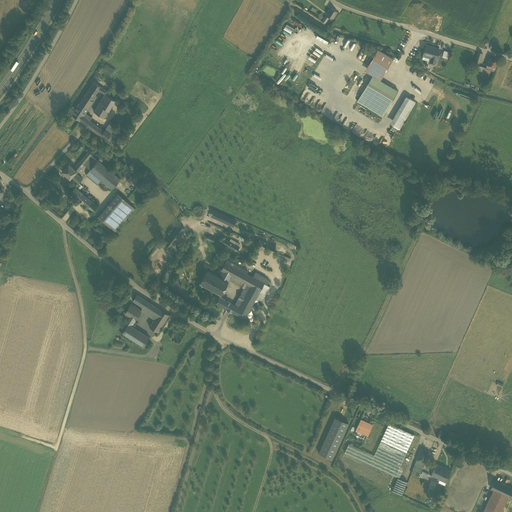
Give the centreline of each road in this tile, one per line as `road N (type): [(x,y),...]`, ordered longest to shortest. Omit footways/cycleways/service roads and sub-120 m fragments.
road 1 (unclassified): [(0,173),(156,300),(217,337),(511,474)]
road 2 (track): [(67,225),(87,349),(58,447),(23,435)]
road 3 (track): [(253,511),(270,443),(215,397),(209,378),(217,337)]
road 4 (unclassified): [(331,0),(511,58)]
road 5 (track): [(333,390),(366,344),(417,235)]
road 6 (unclassified): [(76,0),(0,125)]
road 7 (track): [(267,435),(331,470),(362,511)]
